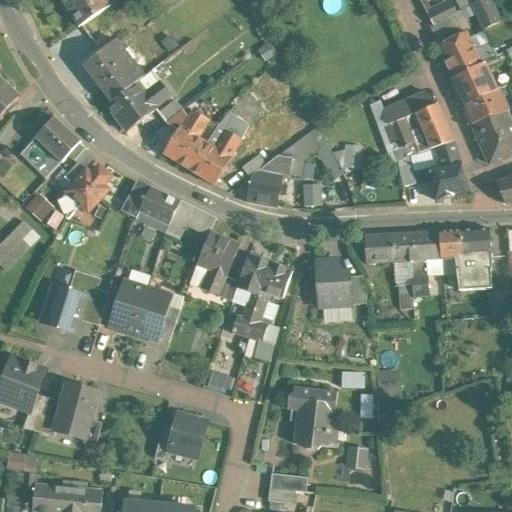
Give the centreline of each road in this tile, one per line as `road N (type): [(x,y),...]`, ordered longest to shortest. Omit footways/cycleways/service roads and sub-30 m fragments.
road 1 (tertiary): [(5,0),(60,82),(129,158),(208,198),(307,224),(496,214)]
road 2 (residential): [(82,362),(229,405),(250,419),(226,511)]
road 3 (residential): [(402,0),(483,176)]
